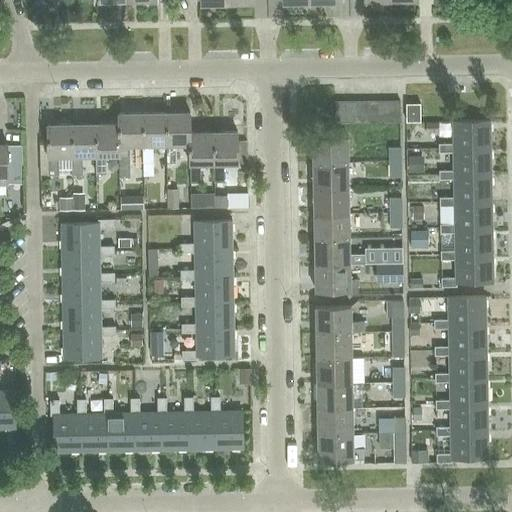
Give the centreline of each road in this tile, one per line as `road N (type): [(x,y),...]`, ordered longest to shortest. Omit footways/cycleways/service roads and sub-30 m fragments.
road 1 (residential): [(29,506),(38,483),(31,73)]
road 2 (residential): [(277,503),(270,69)]
road 3 (residential): [(29,506),(277,503)]
road 4 (residential): [(270,69),(511,64)]
road 5 (residential): [(31,73),(270,69)]
road 6 (residential): [(277,503),(511,499)]
